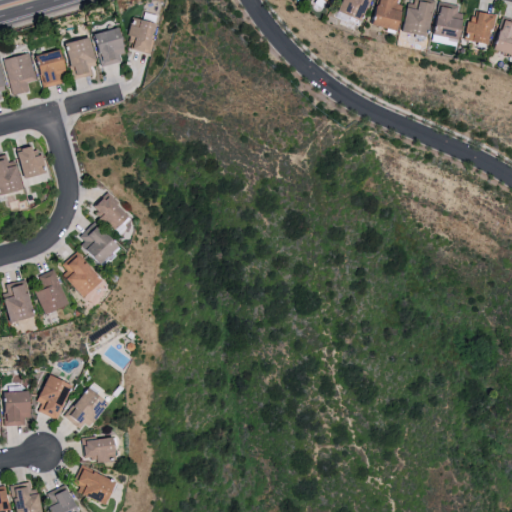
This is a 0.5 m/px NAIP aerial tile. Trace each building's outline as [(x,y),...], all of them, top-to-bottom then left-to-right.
[(325,0),(314,0),(310,7),(318,12),(325,0)] [(363,0),(336,0),(331,12),(355,22),(363,0)] [(391,30),(395,0),(369,0),(366,26),(391,30)] [(420,37),(427,0),(411,0),(410,6),(401,4),(394,32),(420,37)] [(453,13),(454,5),(432,1),(426,35),(451,39),(456,13),(453,13)] [(489,29),(492,15),(471,11),(468,23),(464,22),(460,41),(480,45),(483,28),(489,29)] [(487,50),(511,57),(511,54),(511,22),(496,18),(487,50)] [(128,47),(147,52),(150,39),(144,38),(148,23),(134,20),(128,47)] [(123,27),(92,35),(95,47),(98,46),(103,66),(122,61),(120,54),(129,52),(123,27)] [(93,72),(91,64),(98,63),(94,37),(69,41),(76,75),(93,72)] [(61,75),(69,73),(65,49),(35,55),(41,87),(63,83),(61,75)] [(12,95),(29,90),(27,82),(36,79),(29,52),(2,59),(12,95)] [(44,154),(37,155),(35,145),(19,148),(25,178),(34,176),(35,182),(44,180),(41,166),(47,165),(44,154)] [(19,164),(10,166),(6,153),(0,155),(0,193),(1,195),(25,189),(19,164)] [(119,231),(133,215),(108,192),(94,209),(119,231)] [(79,240),(105,264),(122,245),(96,221),(79,240)] [(105,282),(79,250),(66,260),(72,267),(65,273),(85,298),(105,282)] [(45,315),(69,304),(53,269),(38,275),(43,285),(34,289),(45,315)] [(13,322),(35,316),(25,279),(4,285),(13,322)] [(37,411),(59,419),(73,383),(51,374),(37,411)] [(90,431),(109,397),(89,386),(77,407),(71,403),(64,416),(90,431)] [(5,425),(25,425),(25,417),(33,417),(34,391),(6,391),(5,425)] [(85,457),(98,455),(99,460),(120,457),(116,436),(96,439),(96,435),(82,438),(85,457)] [(110,504),(120,482),(80,465),(76,476),(82,479),(77,490),(110,504)] [(44,511),(40,488),(31,489),(30,482),(10,485),(12,499),(16,499),(17,511),(44,511)] [(47,493),(55,511),(82,511),(68,482),(47,493)] [(0,511),(8,511),(9,511),(12,510),(8,485),(0,485),(0,511)]
